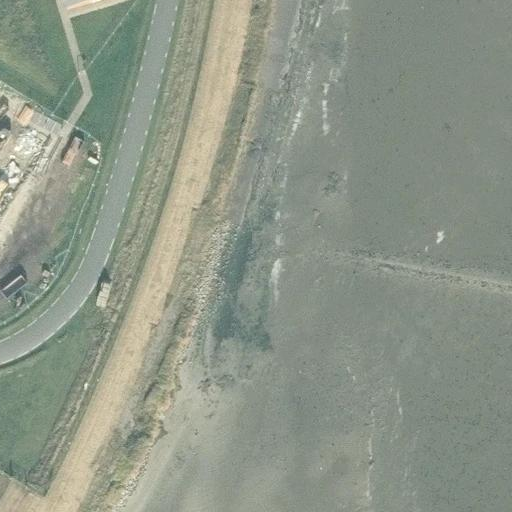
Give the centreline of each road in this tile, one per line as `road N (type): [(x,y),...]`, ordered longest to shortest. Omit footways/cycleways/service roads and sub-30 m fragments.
road 1 (track): [(44,511),(57,500),(157,247),(222,0)]
road 2 (unclassified): [(0,354),(42,331),(89,275),(168,0)]
